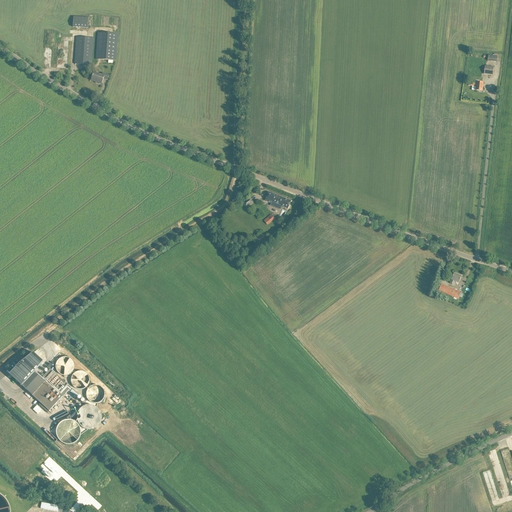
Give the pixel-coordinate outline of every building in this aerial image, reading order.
[(73,27),(88,28),(88,17),(73,17),(73,27)] [(96,59),(116,61),(118,34),(98,32),(96,59)] [(75,64),(92,65),(94,38),(77,37),(75,64)] [(494,54),(494,56),(488,55),(488,61),(496,62),(497,56),(497,54),(494,54)] [(484,74),(488,74),(493,75),(494,67),(485,66),(484,74)] [(94,72),(91,80),(102,84),(104,78),(108,80),(109,76),(103,73),(102,75),(94,72)] [(472,90),(475,90),(482,91),(483,83),(469,81),(468,85),(472,86),(472,90)] [(265,201),(270,203),(282,207),(288,209),(291,201),(268,192),(265,201)] [(264,221),(268,225),(275,219),(271,215),(264,221)] [(253,241),(258,247),(268,239),(263,233),(253,241)] [(454,273),(450,283),(453,285),(455,281),(459,283),(461,276),(454,273)] [(438,291),(454,297),(458,299),(461,293),(441,284),(438,291)] [(19,364),(10,375),(40,403),(39,404),(48,413),(71,388),(50,369),(42,378),(35,371),(43,362),(34,353),(19,364)] [(73,365),(66,356),(55,365),(63,374),(73,365)] [(73,373),(73,385),(86,385),(86,373),(73,373)] [(90,400),(103,399),(102,386),(89,387),(90,400)] [(87,405),(85,406),(84,407),(82,407),(81,408),(80,409),(79,411),(78,412),(78,414),(77,415),(77,417),(77,418),(77,420),(78,421),(78,423),(79,424),(80,425),(81,426),(82,427),(83,428),(85,429),(86,429),(88,430),(89,430),(91,430),(92,430),(94,429),(95,428),(97,428),(98,427),(99,426),(100,424),(101,423),(101,421),(102,420),(102,418),(102,417),(102,415),(101,414),(101,412),(100,411),(99,410),(98,409),(97,408),(96,407),(94,406),(93,406),(91,405),(90,405),(88,405),(87,405)] [(32,511),(33,511),(45,511),(49,508),(41,501),(32,511)]
